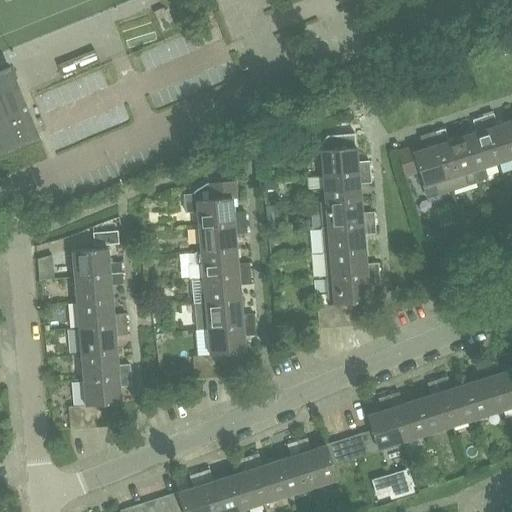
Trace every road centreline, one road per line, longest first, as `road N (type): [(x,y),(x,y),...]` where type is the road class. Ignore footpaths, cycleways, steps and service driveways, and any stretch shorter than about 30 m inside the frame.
road 1 (residential): [(42,497),(511,304)]
road 2 (residential): [(42,497),(29,366)]
road 3 (residential): [(29,366),(16,246)]
